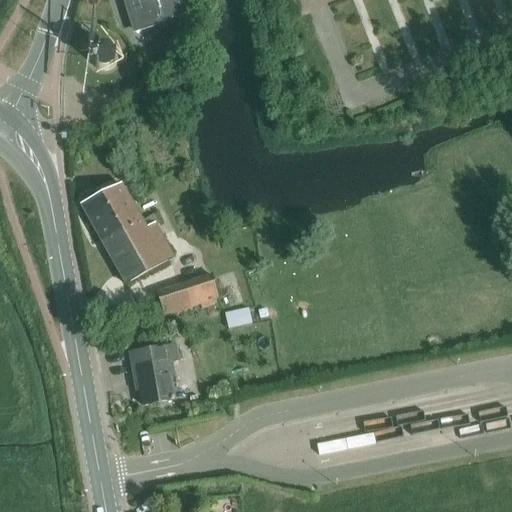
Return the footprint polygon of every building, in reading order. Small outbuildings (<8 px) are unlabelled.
[(123,0),(133,30),(186,15),(181,0),(123,0)] [(117,62),(118,59),(118,57),(117,54),(117,52),(116,51),(116,50),(115,49),(114,48),(112,46),(110,45),(108,44),(105,43),(103,43),(100,43),(98,44),(95,45),(94,46),(93,47),(92,49),(90,51),(89,53),(89,56),(89,57),(89,59),(89,62),(90,63),(91,65),(92,67),(94,69),(96,71),(99,72),(101,72),(104,72),(105,72),(108,72),(110,71),(112,69),(114,68),(115,67),(116,64),(117,63),(117,62)] [(125,286),(173,259),(154,225),(158,223),(153,216),(141,223),(121,187),(81,208),(125,286)] [(219,301),(211,276),(158,292),(165,317),(219,301)] [(252,325),(248,310),(225,315),(228,330),(252,325)] [(138,383),(142,407),(174,401),(167,363),(178,362),(175,347),(130,355),(135,384),(138,383)]
